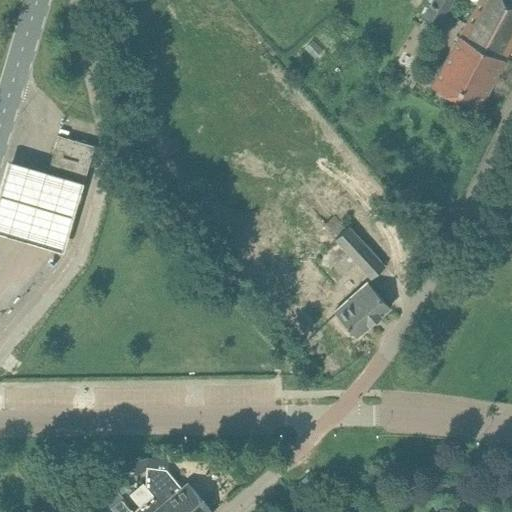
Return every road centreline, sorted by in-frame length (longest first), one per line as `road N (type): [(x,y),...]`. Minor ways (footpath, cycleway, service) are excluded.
road 1 (residential): [(0,418),(336,415)]
road 2 (residential): [(336,415),(383,359),(511,130)]
road 3 (residential): [(336,415),(511,429)]
road 4 (residential): [(336,415),(231,511)]
road 5 (secondary): [(0,124),(38,0)]
